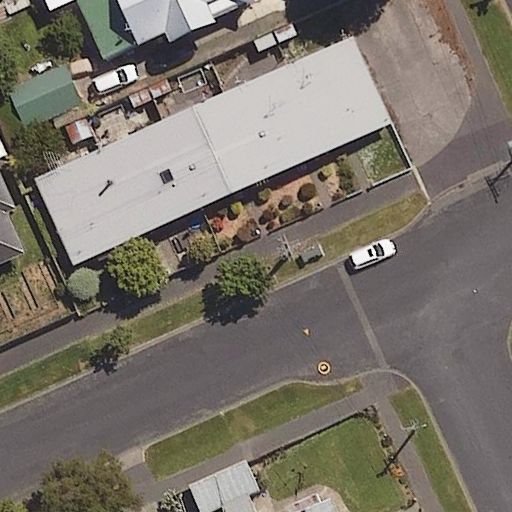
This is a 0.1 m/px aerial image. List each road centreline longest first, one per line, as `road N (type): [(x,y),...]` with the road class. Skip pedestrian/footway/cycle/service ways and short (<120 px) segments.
road 1 (residential): [(0,454),(422,269)]
road 2 (residential): [(511,470),(422,269)]
